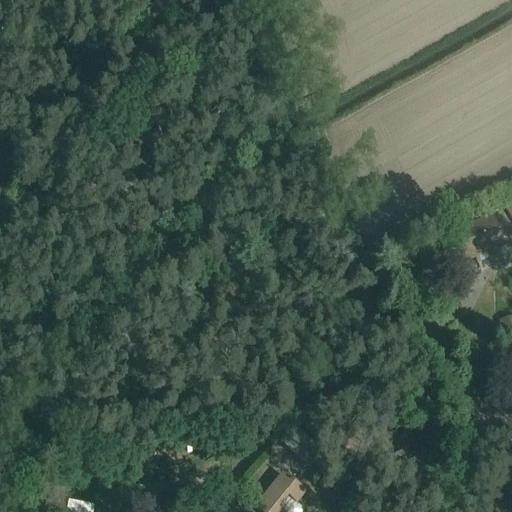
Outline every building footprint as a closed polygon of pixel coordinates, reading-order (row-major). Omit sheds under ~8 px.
[(155,194),(152,172),(104,179),(108,202),(155,194)] [(488,262),(490,261),(488,256),(505,250),(492,218),(437,240),(449,271),(474,261),(476,266),(481,264),(480,263),(487,260),(488,262)] [(511,318),(500,323),(505,340),(511,337),(511,318)] [(339,436),(324,422),(321,425),(309,412),(301,420),(314,433),(315,432),(329,446),(339,436)] [(481,419),(450,436),(457,449),(488,433),(481,419)] [(314,447),(297,428),(294,431),(282,442),(307,469),(322,455),(324,453),(317,445),(314,447)] [(490,437),(458,455),(468,474),(500,456),(490,437)] [(425,451),(381,470),(396,502),(439,483),(425,451)] [(306,495),(282,475),(253,510),(255,511),(301,511),(301,509),(298,506),(306,495)]
